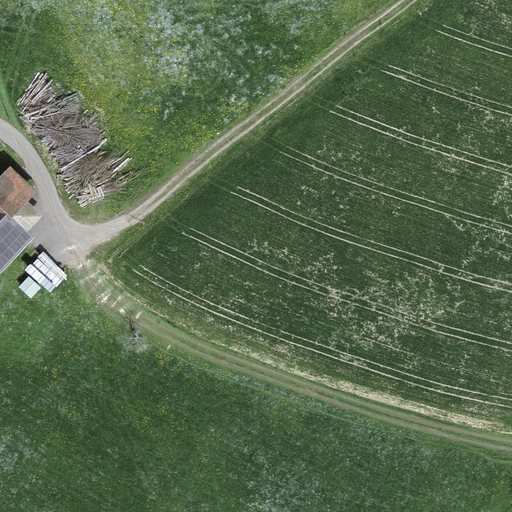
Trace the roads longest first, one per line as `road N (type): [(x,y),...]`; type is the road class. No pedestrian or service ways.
road 1 (track): [(414,0),(153,203),(68,251)]
road 2 (track): [(0,133),(23,148),(68,251)]
